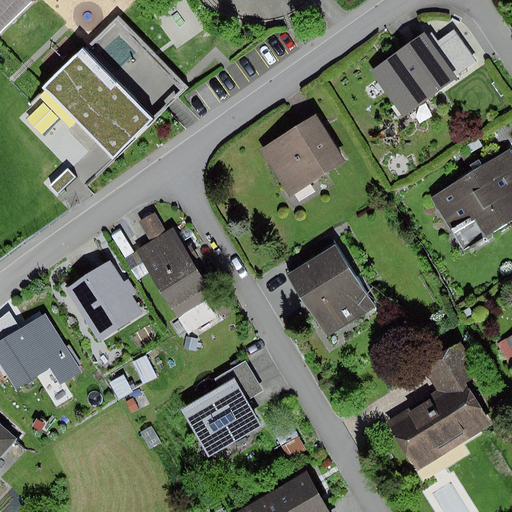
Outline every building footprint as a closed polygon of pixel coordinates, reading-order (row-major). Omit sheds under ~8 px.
[(0,0),(0,37),(1,38),(40,0),(0,0)] [(120,20),(50,89),(118,156),(188,87),(120,20)] [(435,31),(431,34),(459,75),(478,61),(457,31),(442,41),(435,31)] [(431,34),(374,73),(406,119),(463,80),(459,75),(431,34)] [(321,116),(264,148),(292,197),(349,164),(321,116)] [(511,153),(435,201),(467,253),(511,225),(511,153)] [(71,169),(53,186),(61,195),(80,178),(71,169)] [(153,242),(169,232),(158,213),(141,223),(153,242)] [(153,242),(140,250),(178,310),(214,287),(176,227),(169,232),(153,242)] [(339,248),(292,277),(331,340),(378,310),(339,248)] [(115,263),(72,289),(103,340),(146,313),(135,296),(141,293),(132,279),(127,282),(115,263)] [(215,302),(224,316),(234,310),(226,296),(215,302)] [(51,318),(0,349),(0,350),(15,374),(23,387),(53,367),(65,386),(86,373),(51,318)] [(188,337),(185,349),(197,352),(199,340),(188,337)] [(511,337),(500,345),(511,364),(511,337)] [(440,392),(391,422),(419,468),(495,422),(470,382),(486,373),(465,340),(424,366),(440,392)] [(0,382),(15,374),(0,350),(0,382)] [(150,355),(135,362),(145,384),(160,377),(150,355)] [(226,388),(186,410),(213,458),(269,427),(255,402),(269,395),(250,361),(220,378),(226,388)] [(126,375),(110,383),(119,400),(135,392),(126,375)] [(134,399),(127,403),(133,414),(140,409),(134,399)] [(0,463),(22,439),(0,418),(0,463)] [(152,427),(142,434),(152,450),(163,443),(152,427)] [(302,437),(284,447),(292,461),(310,451),(302,437)] [(337,511),(315,474),(249,511),(337,511)]
